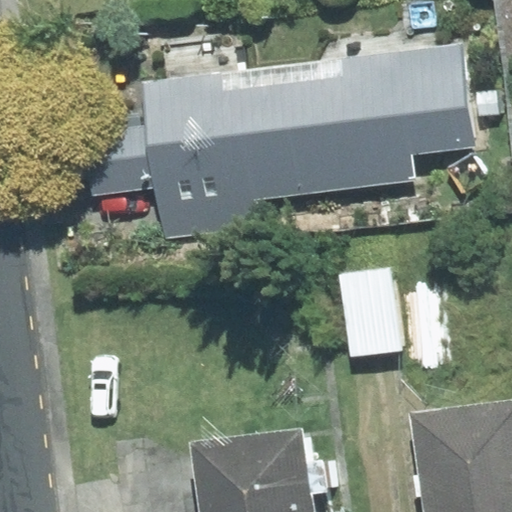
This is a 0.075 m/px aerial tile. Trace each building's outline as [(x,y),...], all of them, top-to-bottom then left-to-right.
[(460,45),(145,83),(149,116),(158,188),(164,239),(269,227),(265,197),(414,179),(411,153),(472,146),(460,45)] [(83,125),(93,197),(158,188),(149,116),(83,125)] [(396,267),(340,274),(351,357),(407,350),(396,267)] [(511,511),(511,401),(410,413),(421,511),(511,511)] [(313,511),(302,429),(192,443),(201,511),(313,511)]
